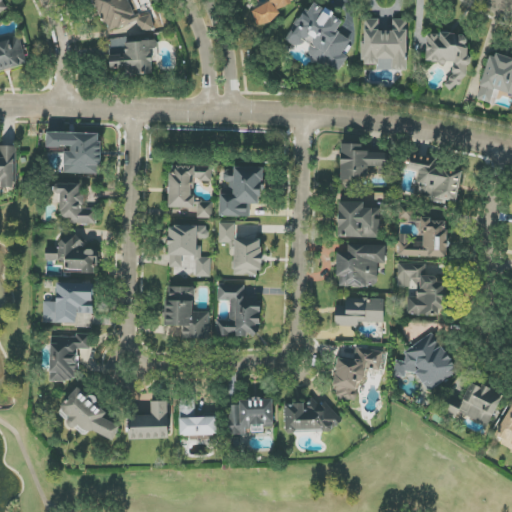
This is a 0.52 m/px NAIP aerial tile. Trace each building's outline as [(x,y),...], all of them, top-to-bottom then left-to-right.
[(0,0),(0,14),(8,10),(2,0),(0,0)] [(288,39),(308,51),(306,55),(325,66),(326,64),(340,71),(348,57),(343,54),(351,40),(337,32),(344,20),(311,1),(288,39)] [(150,16),(137,20),(141,33),(155,29),(150,16)] [(364,65),(377,65),(377,71),(407,71),(408,20),(393,19),(393,31),(379,31),(379,20),(365,19),(364,65)] [(426,63),(450,65),(449,88),(465,89),(469,36),(428,33),(426,63)] [(0,42),(0,71),(27,65),(21,37),(0,42)] [(156,74),(154,41),(125,43),(125,56),(109,56),(110,69),(127,68),(127,75),(156,74)] [(511,59),(490,53),(477,100),(491,104),(495,91),(511,95),(511,59)] [(63,173),(101,174),(102,134),(47,132),(47,148),(64,148),(63,173)] [(369,153),(369,144),(341,144),(341,186),(361,186),(361,177),(368,177),(368,167),(389,167),(389,153),(369,153)] [(0,187),(16,188),(16,147),(0,146),(0,187)] [(169,208),(194,208),(195,181),(211,181),(212,167),(170,166),(169,208)] [(79,185),(59,185),(59,215),(68,215),(68,224),(94,224),(95,209),(85,209),(86,194),(79,194),(79,185)] [(380,209),(364,209),(364,202),(339,202),(338,238),(379,238),(380,209)] [(197,218),(211,219),(211,204),(198,203),(197,218)] [(448,257),(448,220),(422,220),(421,242),(410,242),(410,235),(400,235),(399,257),(448,257)] [(235,224),(220,223),(219,243),(235,244),(235,224)] [(169,268),(183,268),(183,256),(191,256),(191,268),(193,268),(194,278),(211,277),(210,258),(200,258),(200,239),(208,239),(208,226),(168,227),(169,268)] [(46,268),(96,269),(96,250),(83,250),(84,237),(58,237),(58,248),(46,248),(46,268)] [(261,239),(235,238),(234,276),(260,276),(261,239)] [(378,264),(385,264),(386,246),(348,245),(348,254),(338,253),(337,286),(377,287),(378,264)] [(407,315),(439,316),(439,308),(447,308),(447,283),(437,283),(437,277),(426,276),(426,264),(398,264),(398,288),(417,288),(417,298),(408,297),(407,315)] [(44,302),(43,323),(77,324),(77,314),(94,314),(94,284),(57,283),(57,302),(44,302)] [(217,336),(259,337),(260,299),(244,299),(245,286),(219,286),(218,301),(231,302),(231,321),(218,321),(217,336)] [(210,312),(194,312),(194,287),(167,287),(167,327),(184,327),(184,337),(209,337),(210,312)] [(358,323),(384,323),(384,299),(346,299),(346,307),(335,307),(335,327),(358,327),(358,323)] [(429,391),(459,371),(452,361),(452,362),(433,333),(406,350),(405,362),(395,361),(394,373),(397,377),(405,378),(406,373),(417,373),(429,391)] [(51,335),(50,381),(77,382),(78,349),(90,349),(90,337),(51,335)] [(383,352),(356,348),(354,361),(338,359),(333,397),(356,401),(359,381),(365,382),(367,369),(381,371),(383,352)] [(502,395),(471,382),(463,400),(450,395),(443,413),(456,419),(458,413),(489,426),(502,395)] [(120,430),(104,416),(107,413),(95,403),(96,401),(78,387),(59,411),(77,426),(81,421),(109,444),(120,430)] [(168,401),(151,402),(152,416),(129,416),(130,440),(169,439),(168,401)] [(285,403),(286,432),(335,430),(334,402),(285,403)] [(511,406),(495,436),(504,441),(502,445),(511,450),(511,406)] [(217,417),(180,418),(180,436),(217,435),(217,417)]
